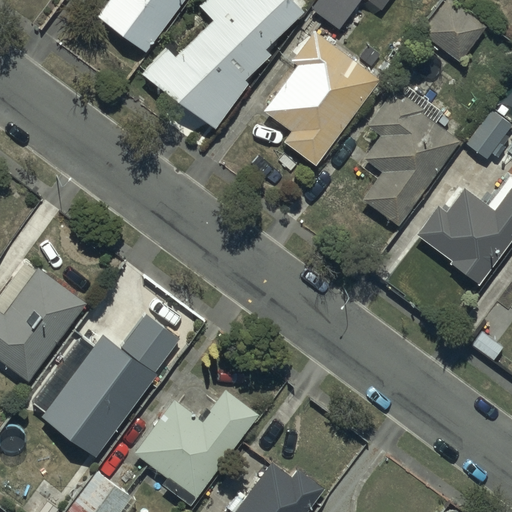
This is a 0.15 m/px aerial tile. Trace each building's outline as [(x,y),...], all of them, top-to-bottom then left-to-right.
[(103,0),(95,11),(144,49),(179,0),(103,0)] [(167,47),(141,72),(213,126),(248,81),(244,77),(270,53),(263,47),(303,10),(293,0),(204,0),(200,5),(214,19),(175,55),(167,47)] [(318,0),(312,9),(339,29),(360,0),(366,0),(382,11),(390,0),(318,0)] [(452,0),(439,0),(418,28),(456,59),(483,25),(452,0)] [(295,62),(261,107),(288,127),(281,138),(313,161),(376,76),(311,29),(290,59),(295,62)] [(380,166),(359,195),(396,222),(458,137),(420,109),(423,105),(393,83),(365,120),(378,130),(362,153),(380,166)] [(489,109),(464,141),(486,157),(510,125),(489,109)] [(434,203),(414,230),(448,256),(446,259),(475,281),(511,231),(511,170),(486,203),(462,185),(444,210),(434,203)] [(0,309),(0,358),(26,378),(85,300),(36,263),(1,310),(0,309)] [(100,331),(39,411),(93,452),(155,370),(153,369),(179,336),(144,310),(118,345),(100,331)] [(172,395),(133,448),(166,473),(160,481),(187,501),(257,410),(223,384),(206,407),(207,408),(201,417),(172,395)] [(269,459),(228,511),(302,511),(322,486),(295,465),(288,474),(269,459)] [(98,471),(68,511),(123,511),(134,497),(98,471)]
